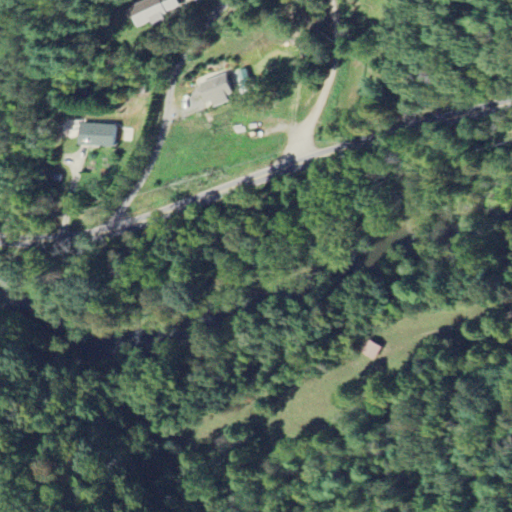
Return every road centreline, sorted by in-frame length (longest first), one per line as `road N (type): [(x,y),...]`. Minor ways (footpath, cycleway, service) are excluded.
road 1 (residential): [(0,236),(109,227),(403,127),(511,101)]
road 2 (residential): [(109,227),(145,167),(173,67),(218,0)]
road 3 (residential): [(287,165),(333,56),(330,0)]
